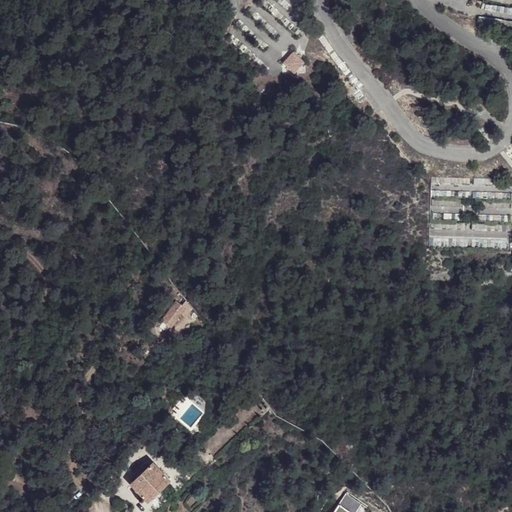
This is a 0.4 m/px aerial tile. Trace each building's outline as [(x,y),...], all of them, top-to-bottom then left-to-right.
[(294,71),(304,59),(291,48),(281,60),(294,71)] [(432,200),(432,212),(463,213),(463,201),(432,200)] [(468,225),(468,223),(432,223),(432,245),(456,246),(457,238),(462,238),(462,230),(473,230),(473,236),(478,236),(478,225),(468,225)] [(191,308),(185,300),(183,303),(177,299),(163,319),(172,326),(185,308),(189,310),(191,308)] [(133,481),(134,483),(152,467),(151,464),(148,464),(133,478),(133,479),(133,481)] [(152,467),(134,483),(133,485),(148,501),(170,481),(155,464),(152,467)] [(368,511),(355,501),(345,511),(368,511)]
